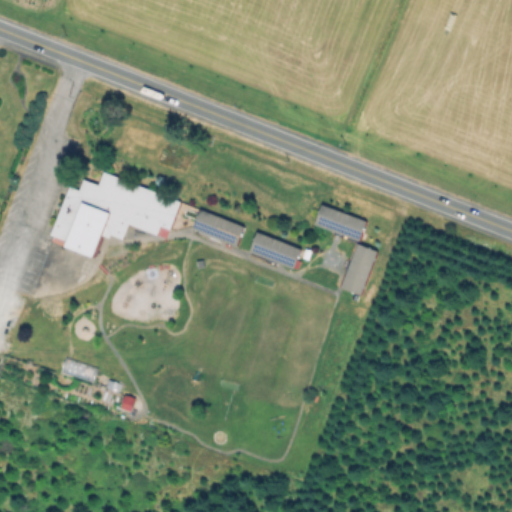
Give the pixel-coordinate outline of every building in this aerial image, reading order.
[(106,173),(183,202),(172,229),(163,226),(159,235),(131,224),(125,239),(113,235),(112,239),(104,236),(96,256),(68,246),(70,241),(65,240),(63,244),(52,240),(73,186),(82,190),(87,177),(102,182),(106,173)] [(246,224),(239,245),(194,228),(202,207),(246,224)] [(357,242),(363,222),(318,208),(312,228),(357,242)] [(304,246),(296,266),(252,249),(260,229),(304,246)] [(339,290),(359,297),(374,252),(354,246),(339,290)] [(132,401),(123,399),(119,411),(128,413),(132,401)]
